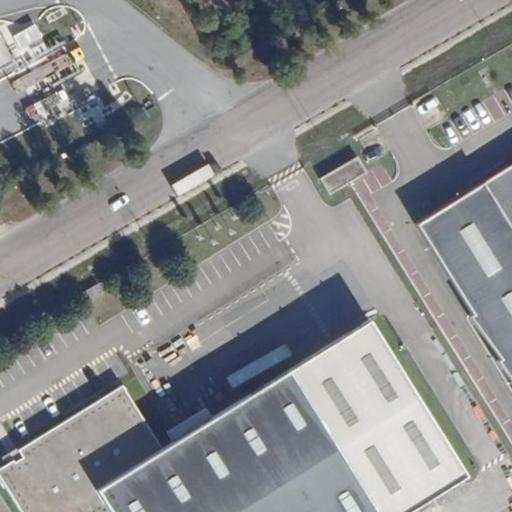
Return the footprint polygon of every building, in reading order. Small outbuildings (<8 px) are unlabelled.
[(356,152),(339,163),(351,181),(367,171),(356,152)] [(511,155),(414,216),(511,374),(511,155)] [(330,194),(351,181),(339,163),(318,176),(330,194)] [(235,218),(229,208),(214,216),(220,227),(235,218)] [(163,452),(124,389),(22,452),(25,458),(0,473),(0,474),(22,511),(416,511),(429,504),(334,348),(163,452)]
